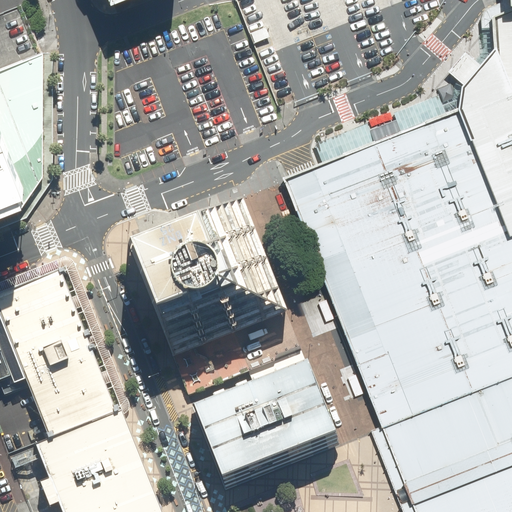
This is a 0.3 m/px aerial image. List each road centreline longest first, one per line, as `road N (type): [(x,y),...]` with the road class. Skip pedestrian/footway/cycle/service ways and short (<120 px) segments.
road 1 (unclassified): [(486,0),(399,86),(84,224)]
road 2 (residential): [(84,224),(196,511)]
road 3 (unclassified): [(84,224),(76,180),(76,25),(68,0)]
